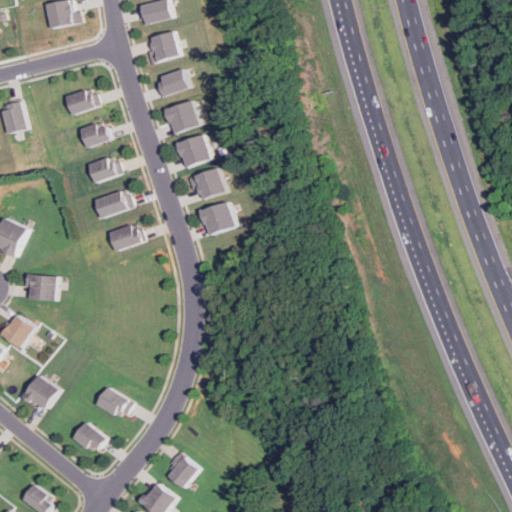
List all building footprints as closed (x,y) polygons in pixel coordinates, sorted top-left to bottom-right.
[(52,27),(84,22),(82,9),(75,11),(73,0),(64,0),(48,2),(52,27)] [(147,25),(180,16),(175,0),(164,0),(142,6),(147,25)] [(157,36),(160,49),(153,50),(156,63),(187,55),(181,30),(157,36)] [(170,80),(163,82),(167,96),(197,87),(191,68),(168,74),(170,80)] [(103,104),(97,86),(65,97),(71,114),(103,104)] [(171,108),(179,133),(207,124),(199,99),(171,108)] [(0,105),(6,132),(26,128),(19,101),(0,105)] [(99,128),(97,123),(80,129),(87,147),(114,138),(109,124),(99,128)] [(219,158),(211,133),(183,142),(191,167),(219,158)] [(118,154),(90,166),(96,182),(125,170),(118,154)] [(194,176),(197,189),(203,187),(207,199),(232,191),(224,167),(194,176)] [(95,199),(100,217),(135,207),(130,189),(95,199)] [(205,210),(213,234),(241,226),(233,200),(205,210)] [(27,228),(1,217),(0,219),(0,250),(15,257),(27,228)] [(145,241),(139,223),(110,232),(116,251),(145,241)] [(55,275),(24,275),(24,299),(55,299),(55,275)] [(0,334),(21,348),(35,326),(13,312),(0,332),(0,334)] [(64,389),(41,375),(28,396),(51,410),(64,389)] [(131,418),(140,401),(114,386),(104,403),(131,418)] [(113,438),(92,422),(80,437),(100,453),(113,438)] [(173,477),(191,488),(205,466),(187,455),(173,477)] [(147,503),(158,511),(172,511),(183,497),(163,482),(147,503)] [(47,511),(54,511),(64,499),(43,484),(31,500),(47,511)]
